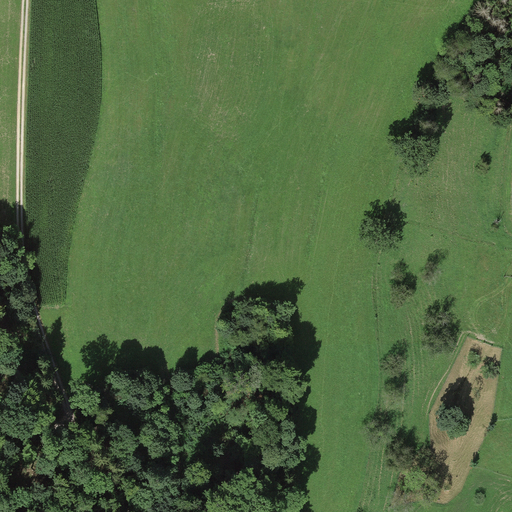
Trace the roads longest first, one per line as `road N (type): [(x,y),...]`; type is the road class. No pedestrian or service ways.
road 1 (track): [(24,0),(19,247),(67,415),(63,430)]
road 2 (track): [(0,352),(125,511)]
